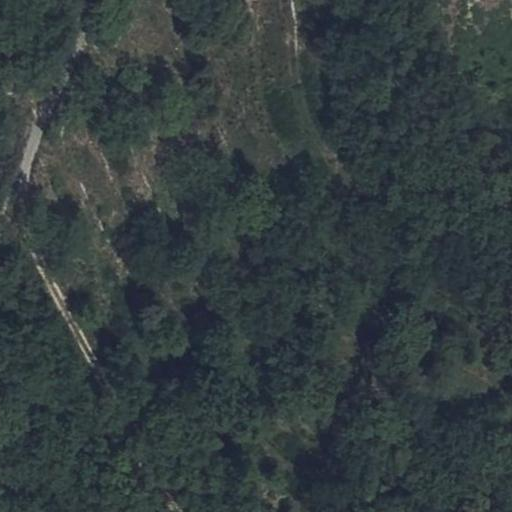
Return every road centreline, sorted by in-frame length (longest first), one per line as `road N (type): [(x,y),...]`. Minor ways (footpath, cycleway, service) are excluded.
road 1 (track): [(16,198),(56,297),(162,493),(180,511)]
road 2 (residential): [(84,0),(66,77),(16,198)]
